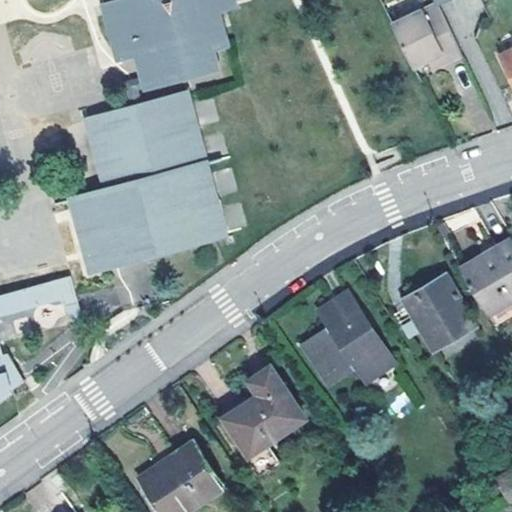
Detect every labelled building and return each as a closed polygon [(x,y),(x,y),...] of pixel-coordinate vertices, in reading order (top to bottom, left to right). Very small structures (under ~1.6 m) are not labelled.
[(229,0),(103,0),(101,1),(98,1),(114,59),(131,55),(134,53),(134,49),(175,38),(180,57),(208,50),(223,47),(212,6),(230,2),(229,0)] [(392,23),(412,65),(428,56),(442,49),(446,59),(460,53),(436,1),(392,23)] [(213,67),(208,50),(180,57),(175,38),(134,49),(134,53),(131,55),(131,56),(131,65),(134,72),(139,76),(139,77),(123,81),(130,108),(136,106),(142,105),(145,104),(141,87),(213,67)] [(446,59),(442,49),(428,56),(433,66),(446,59)] [(511,49),(500,55),(511,80),(511,49)] [(92,270),(109,266),(106,256),(139,247),(142,257),(161,252),(230,232),(192,91),(145,104),(142,105),(144,111),(138,112),(136,106),(130,108),(90,119),(107,188),(74,198),(92,270)] [(511,238),(462,269),(489,314),(511,300),(511,238)] [(106,256),(109,266),(142,257),(139,247),(106,256)] [(448,273),(404,298),(434,350),(478,324),(448,273)] [(71,275),(51,281),(60,297),(78,327),(84,322),(71,275)] [(51,281),(0,294),(0,316),(60,297),(51,281)] [(395,363),(350,292),(336,301),(345,316),(332,325),(306,343),(331,382),(358,365),(368,381),(395,363)] [(345,316),(336,301),(323,310),(332,325),(345,316)] [(0,398),(13,389),(10,376),(4,354),(0,339),(0,398)] [(9,353),(4,354),(10,376),(13,389),(26,381),(18,367),(9,353)] [(229,416),(252,451),(304,417),(271,367),(263,373),(253,379),(263,394),(256,398),(229,416)] [(13,389),(0,398),(0,404),(15,393),(13,389)] [(141,476),(165,511),(185,511),(224,486),(194,440),(141,476)] [(511,469),(498,478),(511,499),(511,469)]
